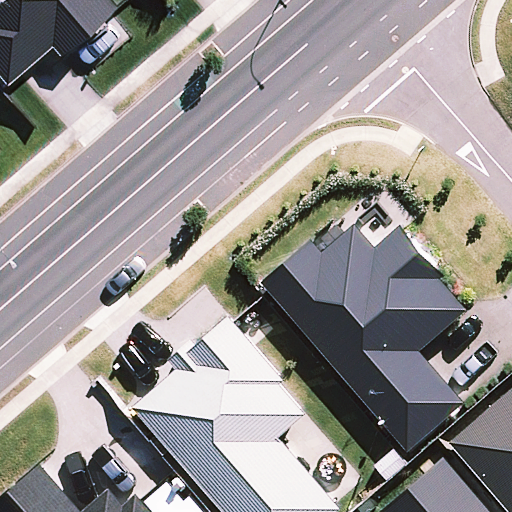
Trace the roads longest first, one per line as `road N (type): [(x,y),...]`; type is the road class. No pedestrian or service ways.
road 1 (tertiary): [(0,309),(356,0)]
road 2 (residential): [(356,0),(511,181)]
